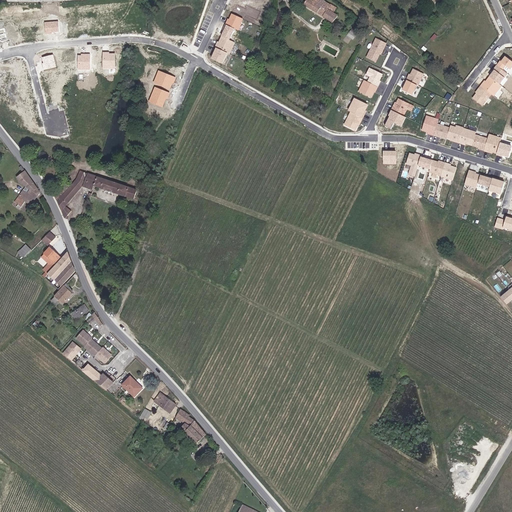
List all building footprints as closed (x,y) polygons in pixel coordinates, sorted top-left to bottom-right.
[(331,13),(334,8),(322,0),(303,0),(303,1),(331,21),(335,16),(331,13)] [(243,19),(231,13),(227,24),(238,29),(243,19)] [(59,21),(45,22),(46,33),(59,32),(59,21)] [(235,29),(226,25),(221,35),(230,39),(235,29)] [(438,36),(434,33),(430,40),(434,41),(438,36)] [(215,46),(230,53),(235,43),(220,36),(215,46)] [(386,42),(376,38),(367,57),(377,62),(386,42)] [(228,53),(216,48),(211,59),(223,65),(228,53)] [(110,51),(103,51),(103,68),(115,69),(115,53),(110,53),(110,51)] [(57,67),(53,54),(42,58),(43,63),(42,64),(44,71),(57,67)] [(90,70),(90,54),(81,54),(81,55),(77,55),(77,70),(90,70)] [(504,59),(500,65),(507,70),(511,66),(511,57),(509,55),(505,60),(504,59)] [(493,75),(504,83),(511,73),(500,65),(498,67),(499,68),(493,75)] [(367,82),(378,87),(381,81),(380,80),(383,74),(370,68),(366,75),(370,77),(367,82)] [(409,73),(406,80),(407,80),(417,85),(419,86),(424,74),(413,68),(410,74),(409,73)] [(176,78),(159,70),(154,81),(171,88),(176,78)] [(489,79),(484,85),(495,94),(497,95),(506,85),(504,83),(493,75),(489,80),(489,79)] [(367,82),(364,80),(358,91),(373,99),(378,87),(367,82)] [(417,85),(407,80),(402,89),(413,94),(417,85)] [(480,92),(476,97),(486,106),(495,94),(484,85),(479,91),(480,92)] [(169,93),(155,87),(149,102),(163,107),(169,93)] [(368,105),(354,98),(348,111),(350,112),(344,125),(357,131),(366,111),(365,111),(368,105)] [(395,102),(391,110),(404,116),(407,110),(411,112),(414,106),(398,99),(396,103),(395,102)] [(404,116),(391,110),(388,116),(389,117),(385,125),(391,128),(394,123),(401,127),(406,117),(404,116)] [(438,119),(426,115),(422,130),(428,132),(427,134),(433,136),(434,134),(437,124),(438,119)] [(449,128),(437,124),(434,134),(433,135),(446,139),(446,138),(449,128)] [(450,125),(449,128),(446,138),(446,140),(459,143),(460,141),(463,131),(464,128),(464,127),(456,125),(455,126),(450,125)] [(464,128),(463,131),(460,141),(459,143),(459,144),(471,147),(471,146),(475,135),(476,132),(464,128)] [(489,134),(488,139),(484,151),(492,154),(492,152),(497,153),(500,142),(501,138),(489,134)] [(488,139),(475,135),(471,146),(478,148),(478,149),(484,151),(488,139)] [(511,146),(500,142),(497,153),(496,154),(508,158),(511,146)] [(397,151),(383,151),(383,164),(396,164),(397,151)] [(414,176),(421,155),(410,152),(406,165),(410,166),(408,174),(414,176)] [(433,160),(421,157),(418,165),(430,169),(433,160)] [(438,162),(433,160),(430,169),(429,172),(441,176),(442,172),(445,164),(445,163),(445,162),(439,160),(438,162)] [(445,163),(445,164),(442,172),(441,176),(453,179),(456,168),(451,166),(451,165),(445,163)] [(31,205),(40,192),(21,166),(19,167),(22,173),(16,177),(20,182),(26,187),(14,202),(18,205),(21,207),(25,201),(31,205)] [(481,173),(469,170),(464,184),(476,188),(478,183),(480,175),(481,173)] [(62,211),(65,206),(82,186),(93,190),(94,186),(134,199),(134,198),(139,200),(142,192),(137,190),(80,171),(76,179),(74,177),(67,184),(70,186),(57,201),(62,211)] [(492,179),(480,175),(478,183),(490,186),(492,179)] [(505,182),(492,179),(490,186),(502,190),(505,182)] [(70,186),(67,184),(66,183),(55,196),(57,201),(70,186)] [(62,211),(65,218),(68,215),(71,211),(65,206),(62,211)] [(498,217),(495,227),(503,230),(503,228),(511,230),(511,217),(506,216),(505,219),(498,217)] [(47,245),(55,237),(49,231),(42,239),(47,245)] [(18,253),(23,258),(31,250),(26,244),(18,253)] [(41,257),(51,266),(53,268),(62,258),(52,249),(50,250),(49,249),(41,257)] [(45,277),(51,283),(71,262),(72,261),(68,252),(62,258),(53,268),(47,274),(45,277)] [(51,283),(58,290),(75,271),(71,262),(51,283)] [(45,272),(47,274),(53,268),(51,266),(45,272)] [(68,289),(57,299),(63,305),(65,308),(76,297),(68,289)] [(57,299),(53,303),(59,310),(63,305),(57,299)] [(89,309),(87,305),(75,313),(77,317),(89,309)] [(96,314),(94,316),(100,326),(102,325),(96,314)] [(95,355),(104,363),(111,356),(103,348),(102,349),(92,339),(93,338),(84,330),(77,337),(86,345),(85,346),(95,356),(95,355)] [(80,350),(72,343),(62,353),(70,360),(80,350)] [(87,365),(82,371),(104,390),(112,382),(102,374),(100,376),(87,365)] [(133,397),(141,389),(131,377),(123,385),(133,397)] [(171,414),(177,405),(163,396),(162,399),(159,397),(155,403),(171,414)] [(196,448),(207,440),(183,409),(176,419),(185,428),(183,431),(196,448)] [(144,410),(138,419),(142,421),(148,412),(144,410)] [(148,412),(142,421),(144,423),(150,413),(148,412)]
